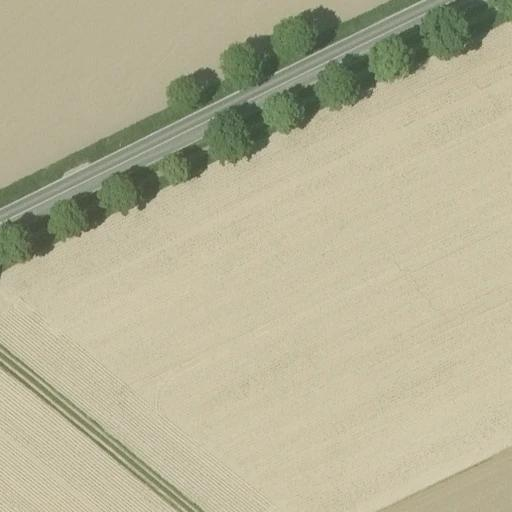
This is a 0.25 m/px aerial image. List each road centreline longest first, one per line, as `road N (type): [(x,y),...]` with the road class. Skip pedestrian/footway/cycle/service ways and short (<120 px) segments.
road 1 (secondary): [(0,224),(457,0)]
road 2 (track): [(0,349),(195,511)]
